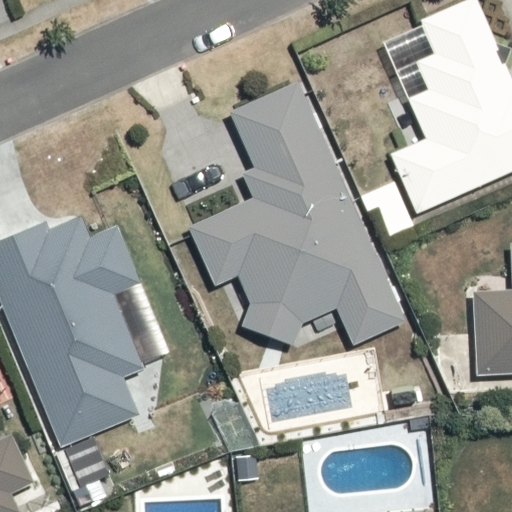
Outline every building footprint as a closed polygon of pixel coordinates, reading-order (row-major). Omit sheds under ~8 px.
[(511,0),(475,0),(427,22),(441,53),(423,61),(436,89),(413,99),(431,137),(394,154),(424,222),(511,180),(511,0)] [(251,333),(292,345),(299,324),(348,310),(364,347),(410,328),(311,88),(242,116),(264,169),(252,174),(266,206),(199,233),(222,288),(248,278),(258,304),(251,333)] [(0,247),(0,290),(63,445),(141,407),(126,376),(153,363),(118,293),(147,279),(126,230),(99,241),(94,226),(48,226),(0,247)] [(481,377),(511,377),(511,296),(485,295),(481,377)] [(0,511),(14,511),(52,495),(24,437),(5,447),(0,437),(0,511)]
